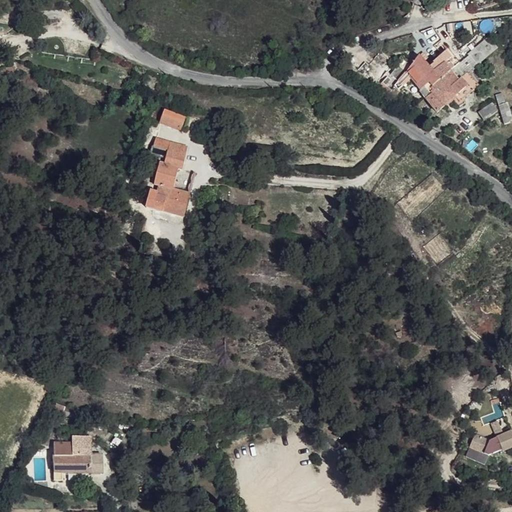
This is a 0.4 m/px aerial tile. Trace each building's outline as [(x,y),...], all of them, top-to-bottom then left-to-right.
[(430,92),(425,97),(437,110),(451,99),(458,104),(473,91),(473,80),(468,72),(496,47),(488,39),(467,56),(450,71),(432,87),(429,84),(426,87),(430,92)] [(450,71),(442,65),(433,71),(420,55),(406,72),(410,80),(425,97),(430,92),(426,87),(429,84),(432,87),(450,71)] [(398,81),(386,97),(393,101),(410,80),(406,72),(398,81)] [(390,75),(375,90),(386,97),(398,81),(390,75)] [(498,112),(493,104),(479,111),(483,120),(498,112)] [(508,106),(500,108),(503,124),(511,122),(508,106)] [(180,115),(159,110),(157,121),(178,127),(180,115)] [(185,147),(152,139),(151,146),(167,151),(165,159),(165,166),(160,163),(155,188),(160,189),(154,214),(183,220),(188,195),(172,192),(178,169),(181,169),(185,147)] [(489,434),(502,427),(497,418),(504,414),(499,405),(479,416),(489,434)] [(77,411),(63,406),(62,413),(76,417),(77,411)] [(511,446),(511,433),(511,432),(489,440),(475,434),(469,447),(488,455),(501,450),(502,451),(511,446)] [(70,442),(54,441),(55,471),(102,472),(102,454),(90,454),(91,435),(70,435),(70,442)]
